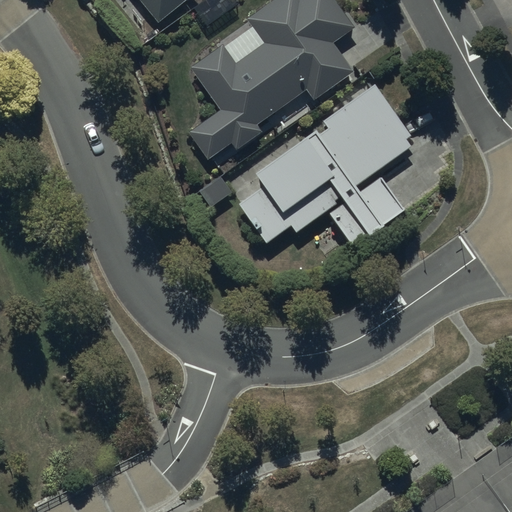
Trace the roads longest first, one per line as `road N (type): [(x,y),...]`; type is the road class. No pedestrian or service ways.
road 1 (residential): [(2,0),(51,60),(102,174),(135,277),(165,323),(226,347)]
road 2 (residential): [(226,347),(289,359),(352,343),(511,246)]
road 3 (residential): [(226,347),(176,460),(92,511)]
road 4 (residential): [(511,127),(435,0)]
